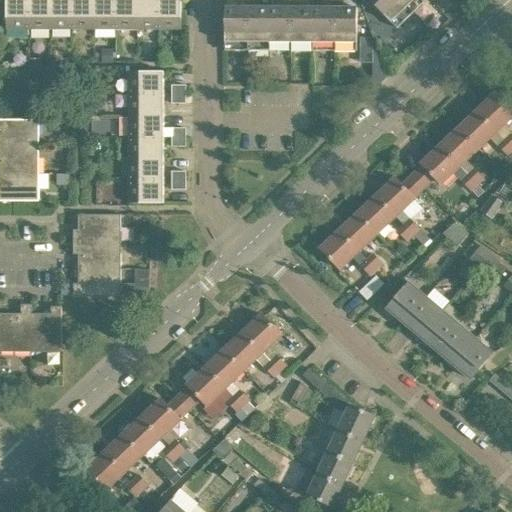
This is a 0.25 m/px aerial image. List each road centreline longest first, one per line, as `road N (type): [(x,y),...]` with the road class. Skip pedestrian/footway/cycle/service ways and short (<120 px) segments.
road 1 (residential): [(511,479),(248,246)]
road 2 (residential): [(248,246),(484,23)]
road 3 (residential): [(17,462),(248,246)]
road 4 (residential): [(248,246),(208,208),(203,0)]
